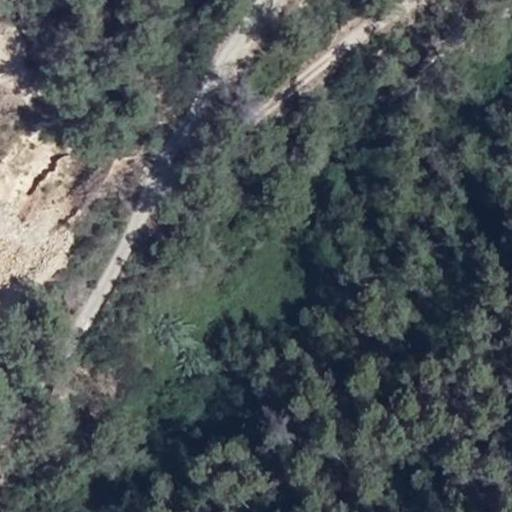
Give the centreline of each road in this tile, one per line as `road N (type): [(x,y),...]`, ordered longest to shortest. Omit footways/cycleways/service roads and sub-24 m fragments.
road 1 (track): [(0,456),(87,287),(179,164),(270,0)]
road 2 (track): [(175,170),(409,0)]
